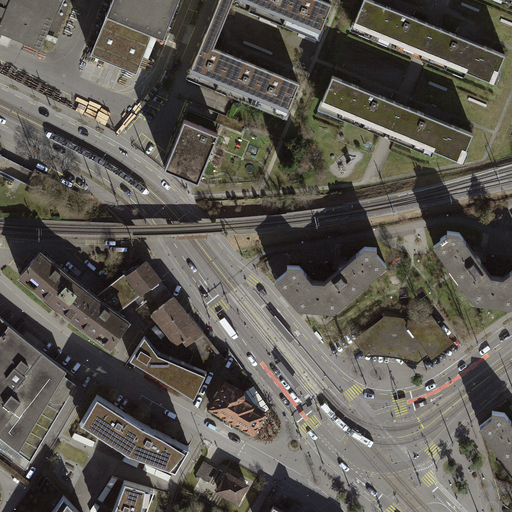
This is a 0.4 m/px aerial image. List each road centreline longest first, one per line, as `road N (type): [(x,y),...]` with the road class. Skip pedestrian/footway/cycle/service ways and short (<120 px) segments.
road 1 (tertiary): [(0,120),(103,174),(146,209),(347,467)]
road 2 (unclassified): [(334,511),(276,468),(92,361),(0,288)]
road 3 (tertiary): [(350,391),(177,197),(118,150)]
road 4 (residential): [(118,150),(137,127),(160,121),(211,0)]
road 5 (tertiary): [(511,336),(445,386),(394,404)]
road 6 (tertiary): [(118,150),(0,90)]
road 7 (tertiary): [(413,462),(511,374)]
